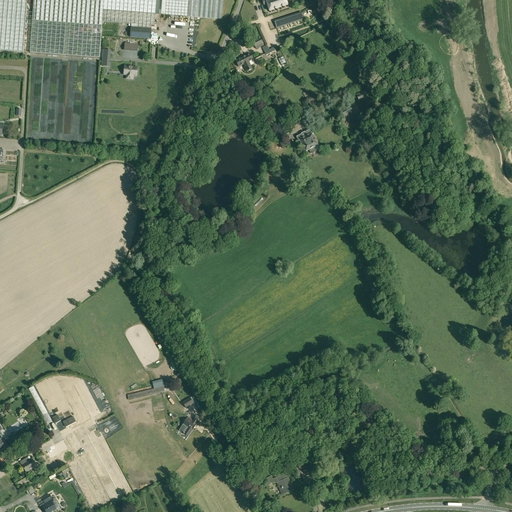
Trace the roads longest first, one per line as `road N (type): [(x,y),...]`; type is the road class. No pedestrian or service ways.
road 1 (unclassified): [(492,474),(404,471),(333,437),(244,425),(223,409),(161,314),(147,278),(151,178),(242,0)]
road 2 (unknown): [(174,138),(226,119),(284,134),(336,103),(357,109)]
